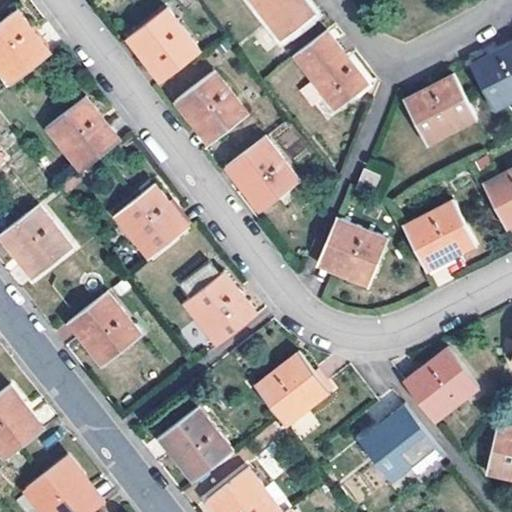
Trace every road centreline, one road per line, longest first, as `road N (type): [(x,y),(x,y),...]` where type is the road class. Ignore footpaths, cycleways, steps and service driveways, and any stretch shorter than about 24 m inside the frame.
road 1 (residential): [(63,0),(289,296),(319,323),(360,334),(397,331),(511,275)]
road 2 (residential): [(0,302),(165,511)]
road 3 (residential): [(507,0),(441,44),(396,56),(368,42),(334,0)]
